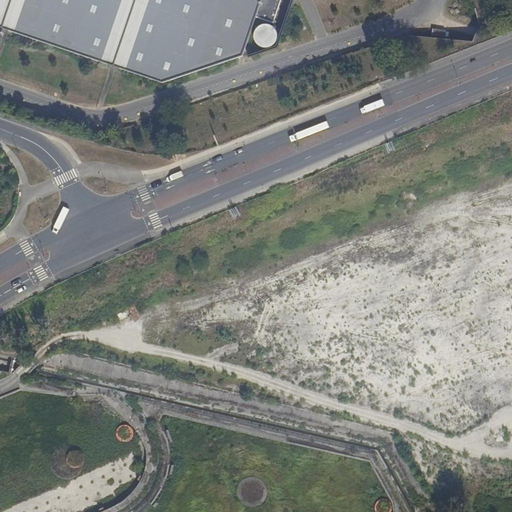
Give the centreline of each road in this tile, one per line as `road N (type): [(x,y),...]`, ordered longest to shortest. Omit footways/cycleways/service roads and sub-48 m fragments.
road 1 (secondary): [(511,52),(88,220)]
road 2 (secondary): [(100,247),(511,79)]
road 3 (unclassified): [(0,129),(50,151),(88,220)]
